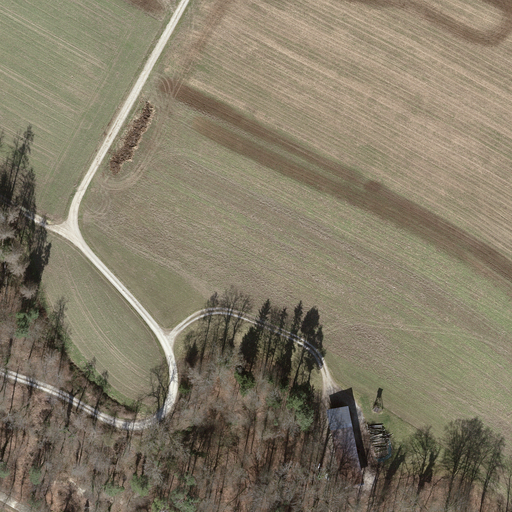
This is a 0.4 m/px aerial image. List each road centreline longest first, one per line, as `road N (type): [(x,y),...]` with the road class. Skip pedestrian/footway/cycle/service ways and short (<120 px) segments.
road 1 (residential): [(0,367),(122,423),(145,424),(173,393),(167,341),(93,259),(76,227),(78,195),(186,0)]
road 2 (track): [(167,341),(186,322),(217,312),(262,324),(306,344),(325,369),(333,399)]
